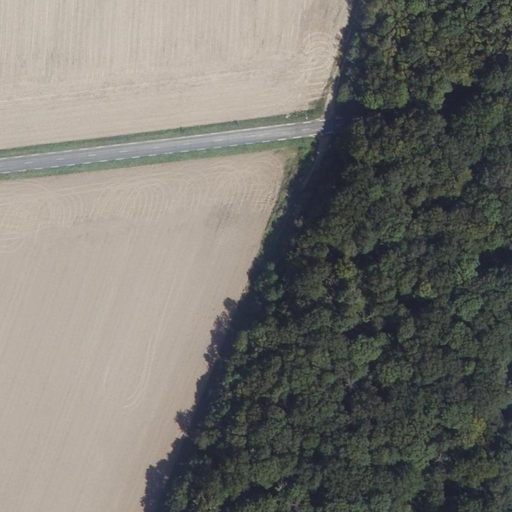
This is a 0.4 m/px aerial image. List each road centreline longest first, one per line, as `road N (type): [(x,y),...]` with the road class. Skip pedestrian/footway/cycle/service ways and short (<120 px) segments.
road 1 (track): [(365,0),(324,126),(160,511)]
road 2 (secondary): [(0,165),(511,95)]
